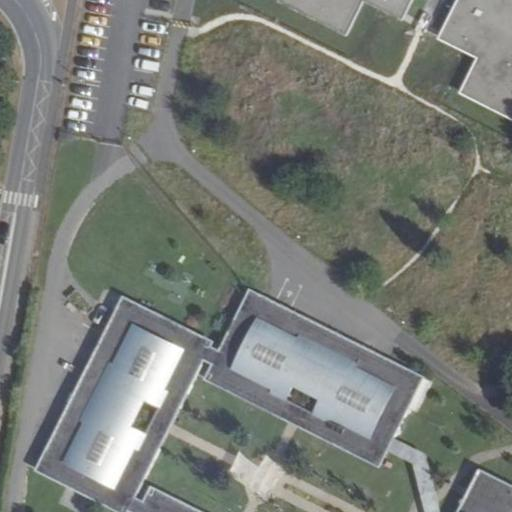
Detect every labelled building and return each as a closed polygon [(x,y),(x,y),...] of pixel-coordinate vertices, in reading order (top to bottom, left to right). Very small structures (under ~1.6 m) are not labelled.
[(289,0),(344,27),(358,1),(356,0),(377,0),(401,13),(407,0),(289,0)] [(511,0),(468,0),(451,35),(499,60),(494,69),(485,64),(473,90),(511,108),(511,0)] [(259,291),(250,287),(233,319),(243,324),(259,291)] [(399,402),(415,369),(259,291),(243,324),(233,319),(219,348),(242,359),(227,390),(272,412),(281,395),(277,384),(291,380),(292,385),(321,399),(326,398),(331,412),(320,416),(311,433),(355,455),(371,423),(395,435),(409,406),(399,402)] [(154,308),(123,293),(118,303),(149,318),(154,308)] [(149,318),(118,303),(39,460),(70,476),(65,486),(94,501),(107,477),(137,492),(159,447),(141,439),(132,442),(128,428),(133,426),(146,398),(145,392),(159,387),(163,399),(179,408),(201,363),(171,348),(183,324),(154,308),(149,318)] [(211,343),(212,338),(183,324),(171,348),(201,363),(208,348),(217,352),(204,378),(227,390),(242,359),(219,348),(211,343)] [(409,406),(425,374),(415,369),(399,402),(409,406)] [(277,384),(281,395),(272,412),(311,433),(320,416),(331,412),(326,398),(321,399),(292,385),(291,380),(277,384)] [(132,442),(141,439),(159,447),(179,408),(163,399),(159,387),(145,392),(146,398),(133,426),(128,428),(132,442)] [(355,455),(379,467),(395,435),(371,423),(355,455)] [(39,460),(34,470),(65,486),(70,476),(39,460)] [(511,511),(511,483),(481,468),(458,511),(511,511)] [(137,511),(129,507),(137,492),(107,477),(94,501),(116,511),(126,511),(127,511),(128,511),(165,511),(173,497),(150,485),(137,511)] [(203,511),(173,497),(165,511),(203,511)]
